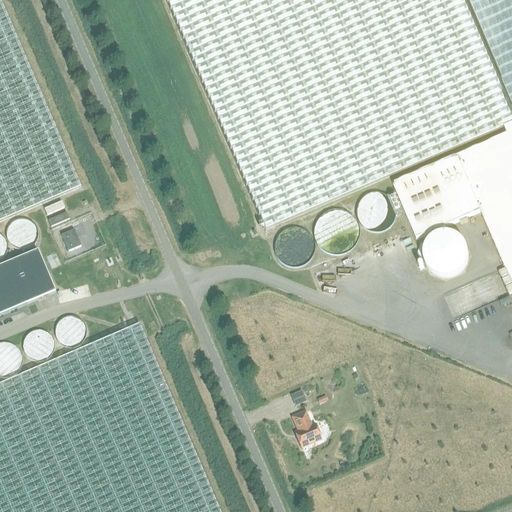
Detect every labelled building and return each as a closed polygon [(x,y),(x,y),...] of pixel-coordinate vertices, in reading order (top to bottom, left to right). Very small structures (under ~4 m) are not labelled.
[(166,0),(266,230),(504,128),(511,125),(511,115),(462,0),(166,0)] [(511,0),(467,0),(511,103),(511,0)] [(0,2),(0,223),(80,189),(0,2)] [(511,125),(504,128),(507,136),(393,185),(417,241),(481,213),(505,270),(511,285),(511,125)] [(394,216),(394,212),(394,209),(393,206),(391,202),(389,200),(386,197),(383,195),(377,194),(373,194),(370,195),(366,197),(363,199),(361,202),(359,205),(358,208),(357,212),(358,216),(359,220),(361,223),(363,225),(365,227),(368,229),(371,230),(375,231),(379,230),(382,229),(385,228),(389,225),(391,223),(392,220),(394,216)] [(62,202),(44,210),(47,217),(64,209),(62,202)] [(358,239),(358,234),(358,230),(357,226),(355,222),(352,219),(349,216),(344,213),(337,212),(333,212),(329,213),(324,215),(321,217),(318,221),(315,225),(314,229),(313,234),(314,239),(315,243),(317,247),(320,250),(323,252),(327,255),(330,256),(335,256),(339,256),(344,255),(348,253),(352,250),(355,247),(356,243),(358,239)] [(51,228),(69,220),(67,214),(48,222),(51,228)] [(40,238),(41,235),(40,232),(40,230),(38,226),(36,224),(34,222),(31,220),(26,219),(22,219),(20,220),(16,221),(14,223),(12,226),(10,229),(9,231),(9,235),(9,238),(10,242),(11,244),(13,246),(15,248),(18,250),(21,251),(24,251),(27,251),(30,250),(33,249),(36,246),(38,244),(39,242),(40,238)] [(313,253),(313,249),(313,245),(312,242),(310,238),(308,235),(305,232),(301,230),(295,229),(291,229),(288,230),(284,232),(281,234),(278,237),(276,241),(275,244),(274,248),(274,253),(276,257),(277,260),(280,262),(282,264),(286,267),(289,268),(293,268),(297,268),(301,267),(304,265),(308,263),(310,260),(312,257),(313,253)] [(74,231),(62,236),(69,252),(81,247),(74,231)] [(9,252),(10,248),(10,245),(9,242),(7,240),(5,237),(2,235),(0,233),(0,262),(2,262),(4,260),(7,258),(8,255),(9,252)] [(469,259),(469,255),(468,252),(467,248),(465,245),(463,242),(460,239),(457,237),(453,236),(450,235),(446,235),(442,235),(439,236),(435,238),(432,240),(429,242),(427,246),(426,249),(424,253),(424,256),(424,260),(425,264),(427,267),(429,271),(431,273),(434,276),(438,278),(441,279),(445,279),(449,279),(453,279),(456,277),(459,275),(462,273),(465,270),(467,267),(468,263),(469,259)] [(37,252),(0,267),(0,316),(55,293),(36,249),(36,250),(37,252)] [(89,336),(89,333),(89,330),(88,327),(87,324),(84,322),(82,320),(79,318),(76,318),(74,317),(71,318),(68,318),(65,320),(62,322),(60,324),(59,327),(58,330),(57,333),(57,336),(58,339),(60,342),(61,344),(64,347),(67,348),(69,349),(72,349),(75,349),(78,349),(82,347),(84,345),(87,342),(88,339),(89,336)] [(0,511),(219,511),(139,325),(0,385),(0,511)] [(57,351),(57,348),(57,345),(56,341),(54,339),(52,336),(49,334),(47,333),(44,332),(41,332),(38,332),(35,333),(32,334),(30,336),(28,339),(26,342),(25,345),(25,348),(25,351),(26,354),(28,357),(30,359),(33,361),(36,363),(39,363),(42,364),(45,363),(48,362),(51,360),(53,358),(54,356),(56,353),(57,351)] [(24,365),(24,362),(24,358),(23,355),(21,352),(19,349),(17,347),(14,345),(11,344),(7,343),(3,343),(0,344),(0,378),(2,379),(5,380),(9,380),(12,379),(15,377),(18,375),(20,372),(22,369),(24,365)] [(291,393),(295,403),(306,398),(301,388),(291,393)] [(327,401),(325,397),(317,400),(319,405),(327,401)] [(298,433),(295,434),(301,450),(322,441),(315,425),(312,427),(306,413),(292,419),(298,433)]
